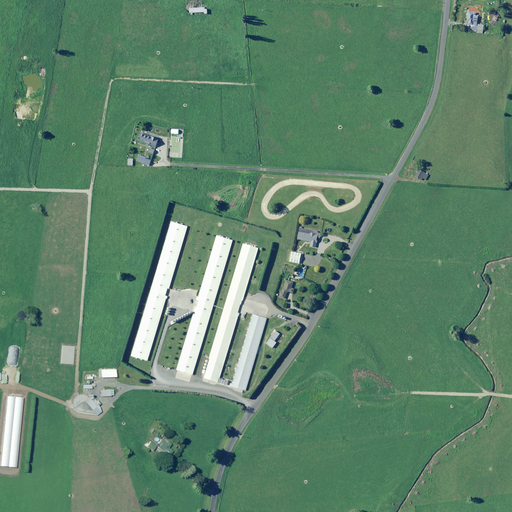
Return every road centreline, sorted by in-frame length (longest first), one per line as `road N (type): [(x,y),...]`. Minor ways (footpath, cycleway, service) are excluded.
road 1 (unclassified): [(212,511),(240,427),(310,334),(430,107),(448,0)]
road 2 (track): [(0,389),(96,417),(123,389)]
